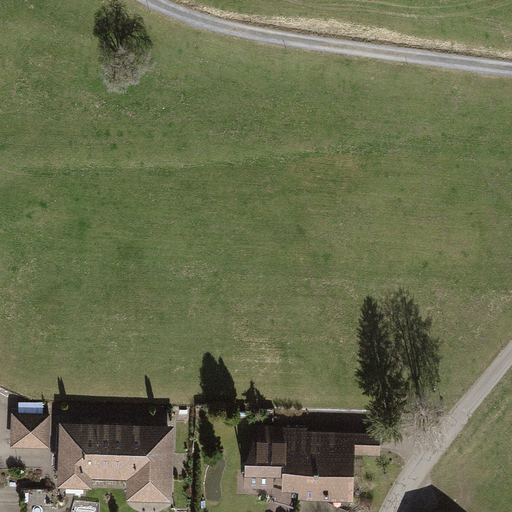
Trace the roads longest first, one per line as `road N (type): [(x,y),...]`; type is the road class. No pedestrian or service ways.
road 1 (track): [(149,0),(247,32),(511,69)]
road 2 (residential): [(393,511),(511,355)]
